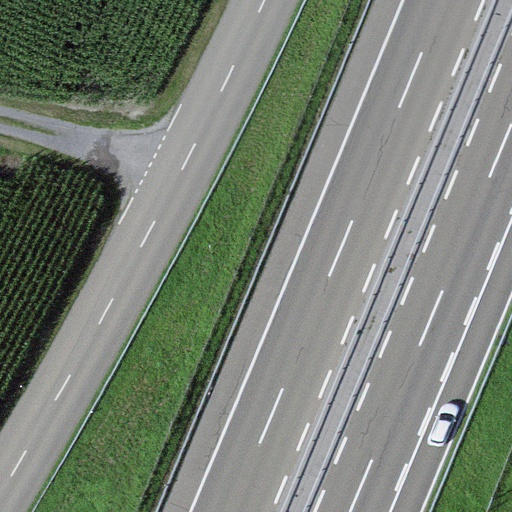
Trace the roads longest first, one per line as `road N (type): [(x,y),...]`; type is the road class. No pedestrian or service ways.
road 1 (tertiary): [(0,494),(182,175),(261,0)]
road 2 (motorway): [(442,0),(229,511)]
road 3 (motorway): [(337,511),(511,98)]
road 4 (motorway): [(399,511),(511,244)]
road 5 (track): [(182,175),(0,125)]
